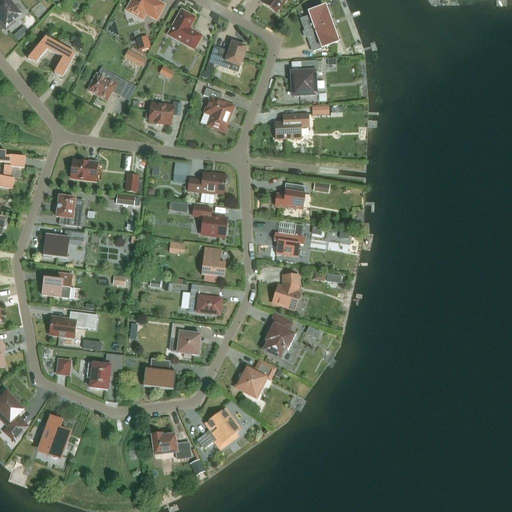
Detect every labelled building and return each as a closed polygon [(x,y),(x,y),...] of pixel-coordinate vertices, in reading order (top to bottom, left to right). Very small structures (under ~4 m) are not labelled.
[(0,0),(0,24),(4,29),(6,27),(7,30),(15,23),(13,21),(20,16),(9,3),(11,0),(0,0)] [(133,0),(127,11),(143,20),(145,14),(156,20),(164,6),(153,0),(133,0)] [(265,0),(263,4),(276,14),(286,0),(265,0)] [(310,17),(301,20),(309,43),(312,52),(322,49),(338,43),(334,33),(329,35),(325,25),(328,24),(324,13),(319,15),(317,10),(309,13),(310,17)] [(200,37),(188,30),(194,19),(182,12),(169,35),(194,48),(200,37)] [(149,37),(137,40),(141,52),(152,48),(149,37)] [(76,55),(45,38),(28,60),(36,64),(47,50),(62,59),(54,74),(62,79),(76,55)] [(240,67),(246,48),(241,46),(242,44),(234,42),(234,44),(232,44),(228,56),(218,53),(214,66),(230,71),(238,74),(240,67)] [(143,68),(147,60),(141,57),(137,65),(143,68)] [(315,96),(315,73),(318,73),(317,62),(301,62),(301,69),(297,69),(298,73),(292,74),(293,97),(315,96)] [(171,80),(175,73),(164,67),(160,74),(171,80)] [(209,80),(212,71),(206,69),(205,73),(203,72),(201,78),(209,80)] [(92,84),(88,92),(107,102),(112,93),(120,97),(129,102),(137,88),(127,83),(114,76),(110,83),(97,76),(95,78),(94,77),(90,83),(92,84)] [(210,99),(206,110),(204,114),(211,117),(207,127),(224,133),(226,128),(226,127),(228,119),(229,119),(234,107),(220,102),(223,96),(206,89),(203,96),(210,99)] [(180,118),(181,111),(182,104),(173,103),(172,107),(151,105),(151,111),(147,111),(146,121),(149,121),(149,123),(157,124),(156,125),(163,126),(164,124),(171,125),(172,117),(176,117),(180,118)] [(329,115),(329,108),(312,108),(312,116),(329,115)] [(283,116),(283,123),(275,124),(276,140),(301,139),(301,128),(309,128),(308,115),(283,116)] [(24,168),(25,158),(9,156),(9,158),(6,157),(6,153),(0,152),(0,162),(4,163),(3,178),(0,176),(0,187),(12,190),(14,180),(9,179),(9,178),(10,178),(12,167),(24,168)] [(70,179),(95,182),(97,163),(88,161),(87,164),(73,162),(72,166),(71,167),(70,173),(71,175),(70,179)] [(214,196),(214,194),(223,195),(225,184),(226,184),(228,183),(229,179),(227,176),(216,175),(216,177),(204,175),(203,181),(190,179),(188,193),(214,196)] [(136,193),(138,177),(128,176),(126,192),(136,193)] [(330,186),(315,184),(313,192),(329,194),(330,186)] [(277,195),(275,207),(284,209),(285,208),(302,210),(305,194),(304,194),(305,187),(288,185),(287,192),(286,192),(285,196),(277,195)] [(117,196),(116,205),(134,207),(135,198),(117,196)] [(75,200),(75,199),(60,198),(60,197),(59,197),(59,198),(58,205),(57,210),(58,210),(57,217),(57,218),(65,219),(65,226),(81,228),(83,210),(74,209),(75,200)] [(204,218),(202,235),(225,238),(228,220),(211,218),(212,210),(194,208),(193,217),(204,218)] [(276,234),(274,242),(278,243),(277,255),(297,258),(299,246),(303,246),(304,238),(302,238),(304,226),(296,225),(294,237),(276,234)] [(65,231),(64,238),(45,236),(43,257),(66,260),(68,245),(82,247),(84,234),(65,231)] [(185,245),(170,243),(169,254),(179,255),(179,254),(184,254),(185,245)] [(224,279),(226,264),(218,263),(220,251),(221,251),(221,250),(205,248),(204,257),(206,257),(205,268),(202,268),(201,276),(224,279)] [(69,300),(72,276),(59,275),(58,282),(44,280),(42,296),(69,300)] [(295,310),(300,295),(299,275),(282,275),(283,289),(278,288),(273,303),(295,310)] [(126,278),(114,277),(113,286),(125,288),(126,278)] [(173,284),(165,283),(164,291),(172,292),(173,284)] [(221,301),(216,300),(216,296),(211,296),(212,288),(193,286),(189,312),(207,315),(208,314),(219,315),(221,301)] [(74,339),(76,328),(95,330),(97,317),(70,314),(69,321),(51,319),(50,336),(74,339)] [(265,351),(280,358),(288,342),(290,343),(294,335),(287,332),(291,324),(276,316),(271,325),(274,326),(267,341),(269,342),(265,351)] [(142,327),(136,320),(130,325),(136,333),(142,327)] [(191,358),(191,355),(198,356),(200,343),(192,342),(193,334),(184,333),(185,325),(173,324),(172,332),(180,333),(178,342),(177,353),(183,354),(183,357),(191,358)] [(321,333),(309,328),(306,335),(317,340),(321,333)] [(100,352),(101,343),(92,342),(91,351),(100,352)] [(70,360),(57,359),(55,375),(69,377),(70,360)] [(173,389),(173,391),(174,391),(176,372),(169,372),(170,362),(151,359),(150,369),(145,369),(143,385),(173,389)] [(235,388),(256,399),(267,378),(270,380),(275,370),(260,362),(255,371),(246,367),(235,388)] [(91,379),(90,388),(107,391),(110,366),(88,364),(86,378),(91,379)] [(26,428),(16,416),(22,411),(7,395),(0,400),(0,411),(1,411),(6,417),(3,420),(10,427),(6,432),(9,435),(12,432),(16,437),(26,428)] [(206,424),(218,440),(221,445),(240,431),(225,410),(206,424)] [(60,456),(62,456),(70,433),(59,429),(62,422),(51,418),(39,449),(49,452),(49,453),(49,455),(50,457),(51,459),(53,459),(55,459),(57,459),(59,458),(60,456)] [(153,446),(151,446),(152,455),(154,455),(154,456),(176,453),(177,460),(191,458),(189,443),(176,445),(175,435),(162,437),(162,435),(152,436),(153,446)] [(204,450),(209,447),(202,437),(197,441),(204,450)] [(195,476),(205,472),(199,459),(190,463),(195,476)]
